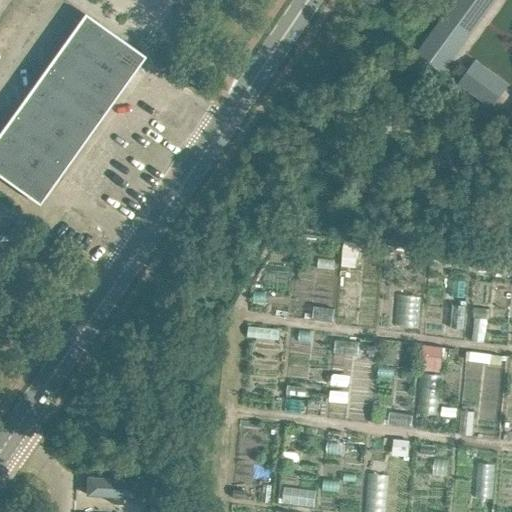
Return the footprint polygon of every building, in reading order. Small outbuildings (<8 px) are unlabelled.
[(443,71),(494,0),(454,0),(417,52),(443,71)] [(143,56),(85,14),(0,132),(0,175),(38,203),(143,56)] [(471,66),(459,83),(491,107),(504,90),(471,66)] [(112,503),(122,504),(122,498),(137,499),(138,479),(87,476),(85,497),(112,498),(112,503)] [(152,511),(154,492),(145,491),(143,511),(152,511)]
